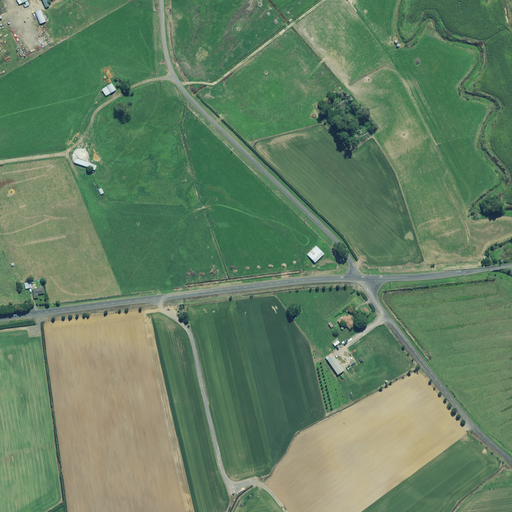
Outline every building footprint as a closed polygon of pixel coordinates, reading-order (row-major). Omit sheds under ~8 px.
[(45,22),(41,10),(35,12),(40,24),(45,22)] [(67,22),(63,15),(59,18),(63,25),(67,22)] [(115,90),(111,83),(101,90),(106,96),(115,90)] [(75,158),(73,163),(93,170),(92,172),(94,173),(94,170),(96,165),(75,158)] [(324,254),(316,246),(307,255),(315,263),(324,254)] [(44,293),(43,287),(33,289),(34,298),(38,298),(37,294),(44,293)] [(349,329),(355,325),(351,320),(348,315),(346,317),(345,315),(337,321),(339,324),(342,322),(346,327),(346,326),(349,329)] [(343,371),(332,355),(326,359),(337,375),(343,371)]
